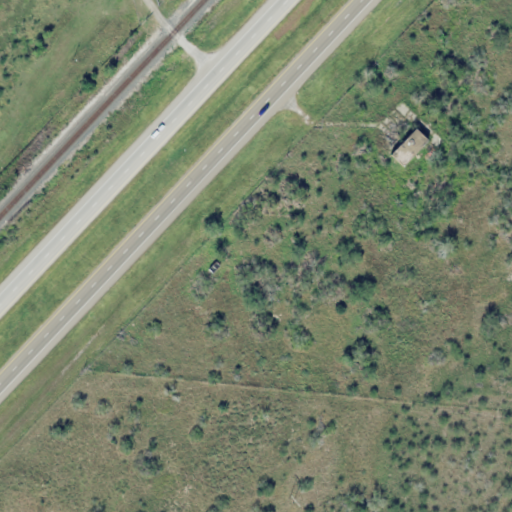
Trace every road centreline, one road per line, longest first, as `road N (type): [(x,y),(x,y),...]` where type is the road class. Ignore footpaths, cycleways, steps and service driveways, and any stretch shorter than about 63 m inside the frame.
road 1 (trunk): [(0,405),(270,126),(379,0)]
road 2 (trunk): [(295,0),(0,315)]
